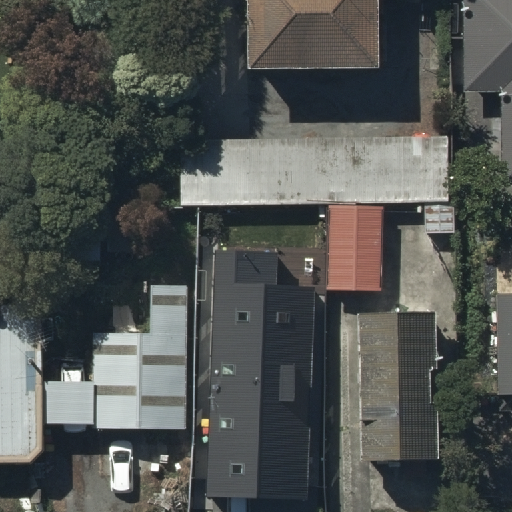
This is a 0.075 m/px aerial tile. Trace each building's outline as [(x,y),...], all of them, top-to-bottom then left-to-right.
[(241,0),(242,81),(375,81),(374,0),(241,0)] [(511,0),(461,0),(462,98),(500,98),(500,187),(511,186),(511,0)] [(381,211),(327,211),(324,296),(378,296),(378,292),(390,292),(390,266),(381,266),(381,211)] [(61,217),(62,267),(98,267),(98,217),(61,217)] [(204,494),(304,498),(314,283),(274,282),(276,250),(214,247),(204,494)] [(0,472),(29,473),(42,457),(43,419),(92,419),(92,427),(187,428),(188,295),(147,294),(147,342),(93,342),(92,380),(44,380),(44,321),(32,309),(28,314),(0,313),(0,472)] [(381,320),(354,321),(356,471),(432,470),(430,304),(381,305),(381,320)] [(511,308),(493,309),(493,409),(511,408),(511,308)]
